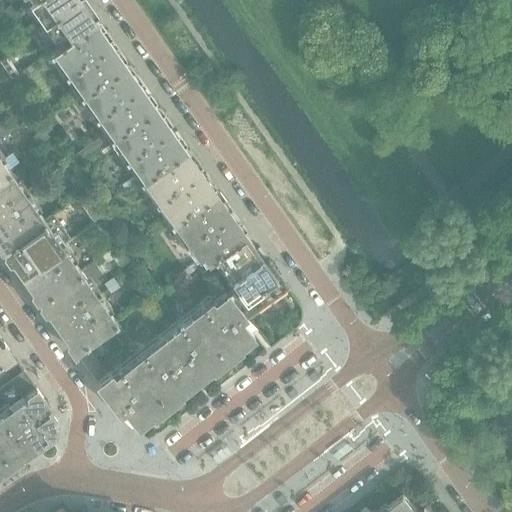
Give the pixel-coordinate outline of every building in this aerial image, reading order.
[(70,7),(79,0),(33,0),(28,3),(43,25),(60,13),(62,15),(70,9),(70,7)] [(84,27),(94,21),(93,19),(91,20),(87,14),(89,13),(91,8),(86,1),(81,0),(79,0),(70,7),(70,9),(62,15),(60,13),(43,25),(58,45),(75,34),(77,35),(85,30),(84,27)] [(10,5),(0,11),(0,15),(3,20),(15,12),(10,5)] [(116,58),(119,56),(108,40),(105,42),(101,37),(107,33),(100,22),(99,22),(94,21),(84,27),(85,30),(77,35),(75,34),(58,45),(50,51),(80,92),(120,64),(116,58)] [(28,36),(37,30),(33,25),(24,31),(28,36)] [(149,98),(138,83),(135,85),(131,79),(137,75),(129,64),(124,63),(123,61),(120,64),(80,92),(110,134),(150,106),(146,100),(149,98)] [(19,74),(11,62),(3,67),(11,79),(19,74)] [(179,141),(168,125),(165,127),(161,122),(167,118),(159,107),(154,106),(153,104),(150,106),(110,134),(140,177),(180,149),(176,143),(179,141)] [(10,130),(2,119),(0,120),(0,137),(9,132),(10,130)] [(43,128),(31,136),(38,145),(50,137),(43,128)] [(71,163),(105,138),(102,133),(67,157),(71,163)] [(209,183),(198,168),(195,170),(191,164),(197,160),(189,149),(184,148),(183,147),(180,149),(140,177),(170,219),(210,191),(206,185),(209,183)] [(0,175),(11,167),(0,151),(0,175)] [(47,217),(34,200),(29,192),(11,167),(0,175),(0,246),(3,246),(4,247),(47,217)] [(43,182),(37,176),(29,182),(34,189),(41,183),(43,182)] [(127,187),(136,181),(132,176),(123,183),(126,187),(127,187)] [(239,226),(228,211),(225,213),(221,207),(227,203),(219,192),(214,191),(213,189),(210,191),(170,219),(175,228),(193,255),(197,253),(202,261),(203,260),(212,253),(240,234),(236,228),(239,226)] [(96,204),(86,211),(93,220),(102,213),(96,204)] [(82,267),(65,243),(47,217),(4,247),(5,248),(4,251),(8,258),(11,258),(22,272),(32,287),(31,290),(35,297),(36,296),(39,297),(39,298),(82,267)] [(156,229),(165,223),(162,219),(153,225),(156,229)] [(228,276),(260,253),(257,249),(256,249),(243,232),(240,234),(212,253),(203,260),(219,282),(228,276)] [(285,283),(268,259),(266,261),(260,253),(228,276),(233,283),(225,289),(243,312),(269,294),(275,296),(282,290),(282,284),(285,283)] [(184,273),(193,267),(190,262),(181,269),(184,273)] [(118,318),(100,293),(82,267),(39,298),(40,299),(39,302),(43,308),(44,308),(47,308),(68,338),(67,340),(66,341),(73,350),(84,342),(118,318)] [(105,289),(115,282),(112,278),(102,285),(105,289)] [(108,293),(118,286),(115,282),(105,289),(108,293)] [(255,327),(243,312),(225,289),(215,297),(213,294),(190,311),(226,357),(239,346),(236,342),(255,327)] [(155,313),(144,300),(137,304),(149,318),(155,313)] [(226,357),(190,311),(176,322),(140,352),(133,357),(166,403),(179,393),(176,388),(208,363),(212,367),(226,357)] [(90,352),(103,342),(97,335),(85,344),(90,352)] [(0,359),(10,352),(2,341),(0,342),(0,359)] [(166,403),(133,357),(110,375),(107,371),(105,372),(90,352),(85,344),(84,342),(73,350),(96,380),(95,381),(129,424),(149,409),(152,414),(166,403)] [(0,373),(17,361),(10,352),(0,359),(0,373)] [(52,430),(55,414),(35,386),(5,407),(0,410),(0,449),(9,461),(52,430)] [(348,443),(333,452),(337,459),(352,449),(348,443)] [(227,445),(212,455),(217,461),(231,451),(227,445)] [(0,467),(9,461),(0,449),(0,467)] [(426,511),(424,509),(420,511),(419,511),(404,492),(382,509),(383,511),(426,511)]
